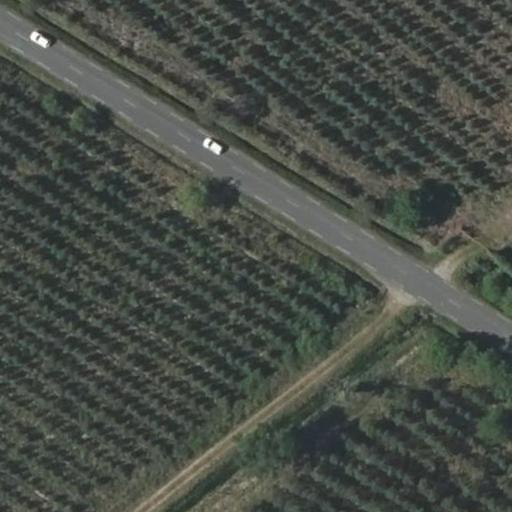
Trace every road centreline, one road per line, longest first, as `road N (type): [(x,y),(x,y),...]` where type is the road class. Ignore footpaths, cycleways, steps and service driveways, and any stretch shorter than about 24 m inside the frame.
road 1 (secondary): [(0,25),(511,340)]
road 2 (track): [(511,211),(130,511)]
road 3 (track): [(471,315),(228,511)]
road 4 (track): [(379,258),(511,151)]
